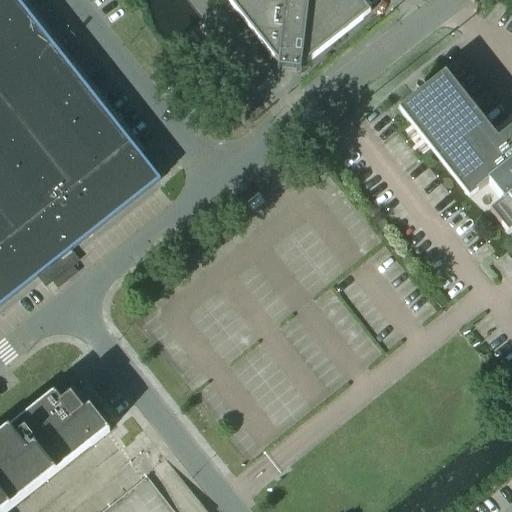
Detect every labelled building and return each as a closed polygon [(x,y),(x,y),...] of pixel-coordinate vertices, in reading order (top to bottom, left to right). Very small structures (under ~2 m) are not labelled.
[(14,0),(0,0),(0,306),(157,181),(138,157),(139,156),(14,0)] [(226,0),(278,65),(301,68),(370,14),(358,0),(226,0)] [(508,235),(511,231),(511,129),(498,141),(445,74),(399,111),(469,199),(488,184),(502,203),(490,213),(508,235)] [(0,511),(5,511),(89,446),(90,448),(109,433),(88,407),(83,411),(71,396),(59,405),(53,398),(0,440),(0,511)] [(205,511),(167,463),(106,511),(205,511)]
